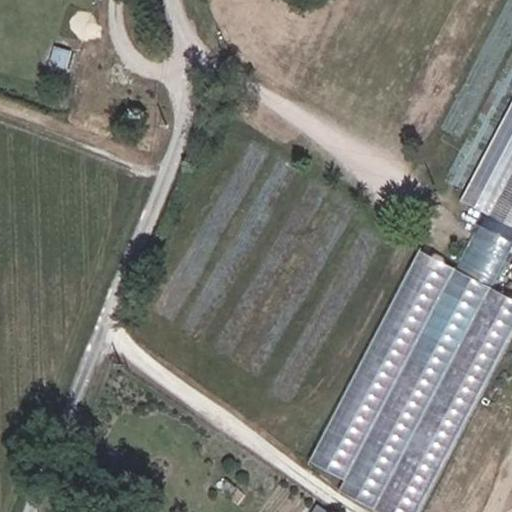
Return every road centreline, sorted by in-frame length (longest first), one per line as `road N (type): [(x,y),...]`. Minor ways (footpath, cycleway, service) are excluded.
road 1 (unclassified): [(174,0),(191,59),(175,140),(38,511)]
road 2 (unknown): [(191,59),(511,264)]
road 3 (unknown): [(100,341),(357,511)]
